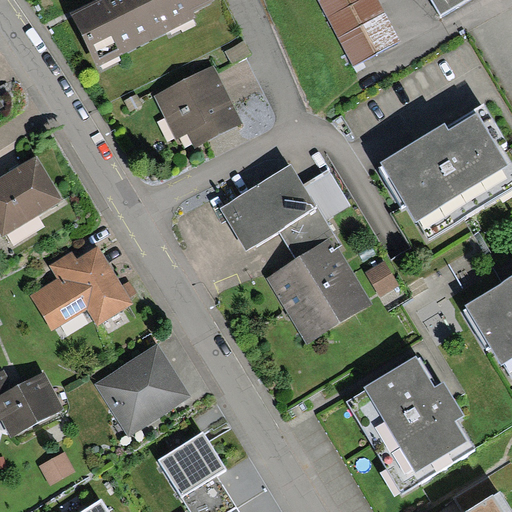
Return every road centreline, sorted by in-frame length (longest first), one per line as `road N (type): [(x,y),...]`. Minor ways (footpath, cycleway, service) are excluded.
road 1 (residential): [(124,215),(304,511)]
road 2 (residential): [(0,10),(124,215)]
road 3 (residential): [(124,215),(307,127)]
road 4 (residential): [(307,127),(332,134),(394,239)]
road 5 (residential): [(307,127),(248,0)]
